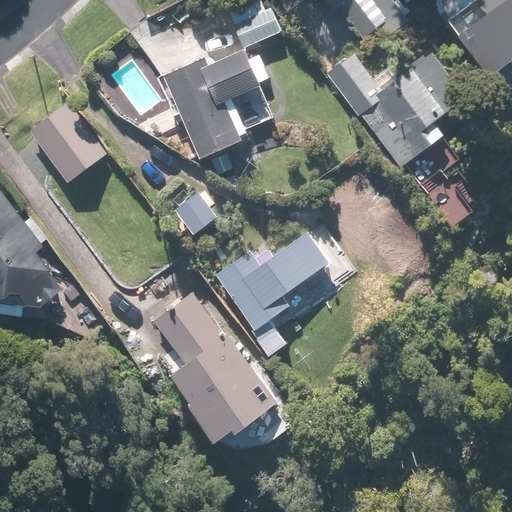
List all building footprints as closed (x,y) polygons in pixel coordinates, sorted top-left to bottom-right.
[(412,21),(395,0),(331,0),(338,8),(343,4),(369,36),(387,22),(396,33),(412,21)] [(511,0),(487,0),(497,13),(467,35),(496,74),(511,62),(511,0)] [(274,9),(238,24),(247,45),(283,30),(274,9)] [(212,58),(169,76),(204,157),(247,138),(231,101),(268,85),(253,49),(215,65),(212,58)] [(364,113),(403,167),(448,135),(438,121),(471,97),(438,52),(384,90),(357,52),(330,72),(361,115),(364,113)] [(109,152),(70,103),(33,131),(72,181),(109,152)] [(386,174),(358,194),(384,231),(413,211),(386,174)] [(38,241),(0,189),(0,289),(12,281),(31,306),(61,284),(32,245),(38,241)] [(331,261),(311,232),(277,256),(272,249),(260,258),(254,249),(222,272),(260,326),(256,329),(273,353),(288,342),(272,320),(292,306),(284,295),(331,261)] [(283,402),(195,292),(159,321),(191,361),(176,372),(228,437),(244,425),(248,430),(283,402)]
